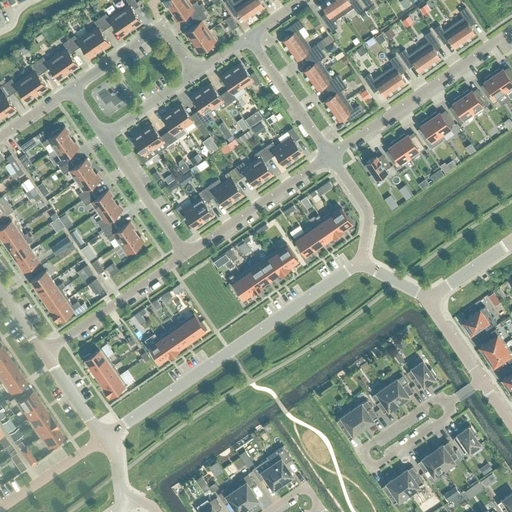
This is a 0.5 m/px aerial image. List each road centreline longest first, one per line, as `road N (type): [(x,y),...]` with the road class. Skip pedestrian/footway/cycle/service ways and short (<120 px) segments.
road 1 (residential): [(360,265),(103,437)]
road 2 (residential): [(329,155),(511,28)]
road 3 (residential): [(448,402),(436,397),(360,449),(372,466),(448,414)]
road 4 (residential): [(185,254),(329,155)]
road 5 (residential): [(44,351),(185,254)]
road 6 (residential): [(70,87),(162,27),(194,74)]
road 7 (residential): [(329,155),(247,35)]
road 8 (residential): [(185,254),(103,136)]
road 9 (residential): [(103,437),(0,508)]
road 10 (residential): [(360,265),(369,212),(329,155)]
